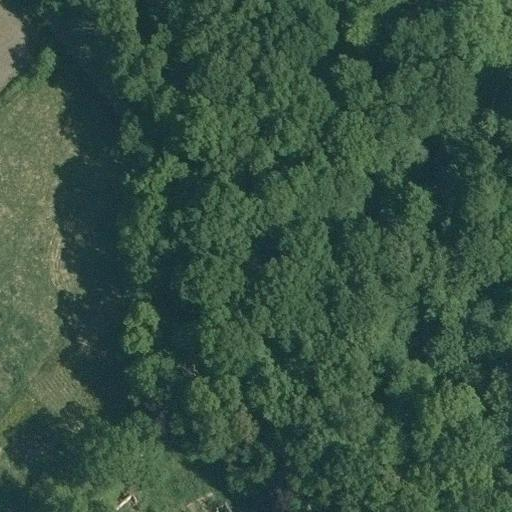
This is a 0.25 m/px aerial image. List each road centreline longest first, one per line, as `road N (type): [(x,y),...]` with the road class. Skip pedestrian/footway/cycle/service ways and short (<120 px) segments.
road 1 (unclassified): [(409,511),(0,14)]
road 2 (unclassified): [(511,60),(319,0)]
